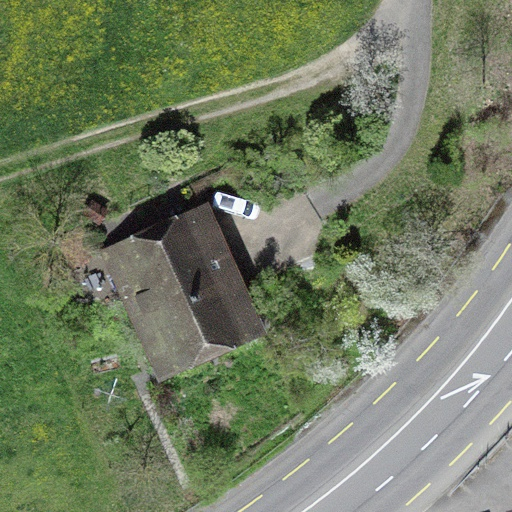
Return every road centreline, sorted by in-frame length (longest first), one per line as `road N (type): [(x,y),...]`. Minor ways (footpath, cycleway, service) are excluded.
road 1 (track): [(0,170),(299,79),(416,22)]
road 2 (primary): [(301,511),(397,436),(511,298)]
